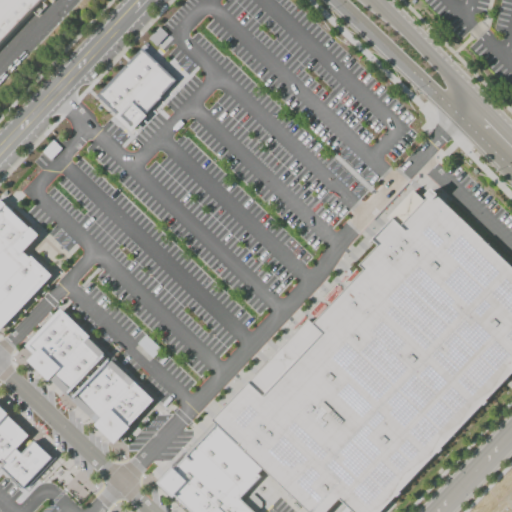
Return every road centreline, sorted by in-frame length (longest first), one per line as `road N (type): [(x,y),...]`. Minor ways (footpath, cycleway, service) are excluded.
road 1 (residential): [(0,371),(150,511)]
road 2 (tertiary): [(338,0),(442,100),(468,111)]
road 3 (tertiary): [(468,111),(457,80),(377,0)]
road 4 (residential): [(55,94),(144,0)]
